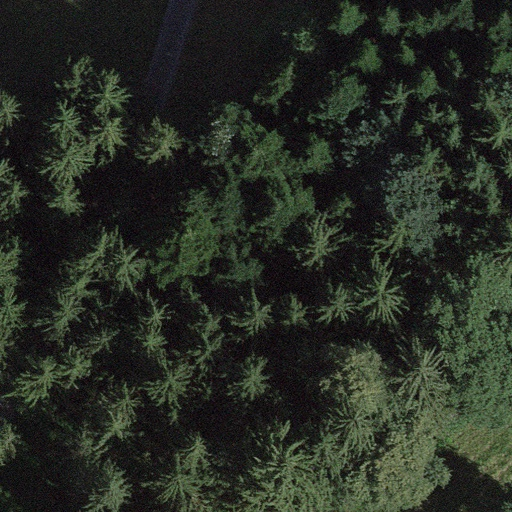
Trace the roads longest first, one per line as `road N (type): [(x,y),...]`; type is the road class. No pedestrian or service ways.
road 1 (track): [(180,0),(154,90),(0,396)]
road 2 (track): [(511,365),(312,511)]
